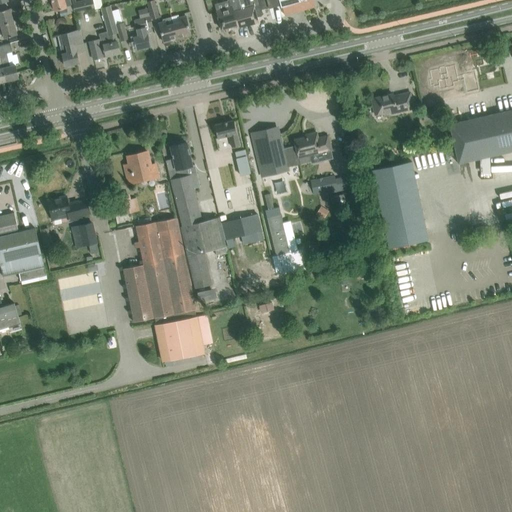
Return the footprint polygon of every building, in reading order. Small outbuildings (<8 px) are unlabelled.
[(51,0),(55,11),(66,7),(63,0),(51,0)] [(103,6),(101,0),(88,0),(72,3),(74,13),(103,6)] [(146,0),(147,2),(152,19),(159,17),(154,0),(146,0)] [(229,5),(228,0),(214,4),(221,29),(237,25),(237,28),(238,28),(234,12),(240,11),(238,2),(229,5)] [(227,0),(228,0),(229,5),(238,2),(240,11),(234,12),(238,28),(258,22),(257,17),(260,16),(262,13),(261,9),(269,7),(267,0),(227,0)] [(279,0),(281,7),(282,7),(285,15),(305,10),(315,7),(313,0),(279,0)] [(107,32),(102,34),(107,56),(120,53),(117,41),(115,34),(118,34),(119,34),(116,25),(111,5),(100,8),(107,32)] [(0,11),(0,22),(1,25),(14,21),(10,8),(0,11)] [(135,20),(137,30),(139,36),(134,37),(134,40),(136,49),(150,46),(148,36),(148,34),(147,34),(146,28),(152,26),(150,16),(135,20)] [(180,22),(173,24),(178,39),(191,35),(186,16),(179,18),(180,22)] [(0,32),(3,32),(4,38),(8,37),(17,35),(14,21),(1,25),(0,25),(0,32)] [(178,39),(173,24),(166,26),(165,21),(159,23),(161,33),(164,42),(178,39)] [(123,22),(116,25),(119,34),(118,34),(120,41),(128,39),(123,22)] [(60,45),(62,54),(68,52),(66,46),(74,44),(83,42),(80,30),(61,34),(64,45),(60,45)] [(107,56),(102,34),(99,34),(100,39),(89,42),(93,59),(102,57),(102,56),(106,55),(106,56),(107,56)] [(12,55),(12,52),(10,43),(0,45),(0,54),(3,68),(6,81),(19,79),(16,65),(15,63),(19,63),(16,54),(12,55)] [(68,52),(62,54),(65,66),(67,65),(68,66),(71,66),(72,64),(79,62),(76,50),(74,44),(66,46),(68,52)] [(456,67),(446,70),(445,69),(440,70),(440,71),(430,73),(432,81),(430,82),(431,88),(434,88),(434,90),(439,88),(440,92),(455,89),(454,85),(460,84),(459,83),(464,82),(467,95),(480,92),(476,74),(463,77),(458,79),(456,67)] [(371,99),(374,109),(375,115),(390,112),(391,114),(413,109),(410,93),(393,97),(393,95),(371,99)] [(511,109),(450,124),(459,164),(511,151),(511,109)] [(214,126),(215,132),(216,132),(218,139),(230,136),(233,148),(240,146),(234,121),(214,126)] [(260,168),(299,158),(296,146),(283,149),(280,137),(279,135),(277,133),(275,131),(273,130),(270,129),(267,129),(251,133),(260,168)] [(294,140),(295,145),(296,146),(299,158),(300,163),(311,161),(310,156),(310,155),(331,150),(328,136),(318,138),(317,132),(307,135),(308,137),(294,140)] [(416,143),(418,151),(430,148),(429,140),(416,143)] [(170,180),(182,226),(180,227),(195,289),(212,285),(204,252),(215,249),(217,256),(227,253),(220,218),(202,222),(190,175),(185,176),(183,168),(192,166),(189,154),(191,153),(189,148),(188,149),(186,143),(170,147),(173,159),(165,161),(170,180)] [(150,165),(149,161),(146,151),(137,154),(138,156),(129,158),(131,164),(125,165),(127,175),(133,174),(134,179),(151,175),(152,178),(159,176),(156,164),(150,165)] [(235,153),(240,176),(250,174),(245,151),(235,153)] [(412,161),(373,169),(389,248),(428,240),(412,161)] [(310,180),(314,195),(321,193),(348,188),(346,180),(346,177),(335,179),(334,175),(310,180)] [(113,197),(117,215),(130,212),(126,194),(113,197)] [(48,200),(50,210),(52,217),(70,213),(71,220),(82,218),(78,201),(68,203),(66,196),(48,200)] [(0,262),(3,276),(20,272),(21,281),(46,275),(44,267),(35,228),(18,232),(14,212),(0,215),(0,262)] [(243,243),(263,238),(257,214),(252,215),(222,222),(228,247),(236,245),(234,237),(241,236),(243,243)] [(281,214),(267,217),(276,255),(290,252),(281,214)] [(143,265),(133,267),(123,269),(133,320),(133,321),(143,320),(155,317),(156,325),(163,361),(204,352),(197,317),(196,317),(195,309),(177,218),(136,226),(143,265)] [(92,222),(79,225),(83,245),(89,244),(96,242),(92,222)] [(42,230),(45,247),(51,246),(48,228),(42,230)] [(96,242),(89,244),(91,253),(99,252),(96,242)] [(205,290),(207,299),(219,297),(218,288),(205,290)] [(0,296),(0,329),(20,323),(18,315),(14,303),(3,306),(0,296)] [(262,312),(274,309),(272,302),(260,305),(262,312)]
